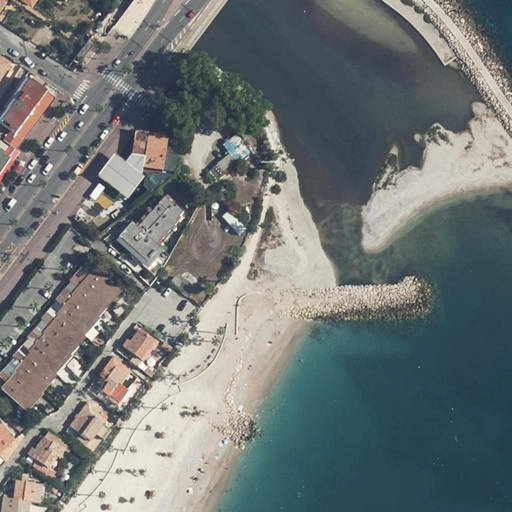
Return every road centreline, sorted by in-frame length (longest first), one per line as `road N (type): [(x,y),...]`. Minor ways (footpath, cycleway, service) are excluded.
road 1 (primary): [(0,257),(200,0)]
road 2 (primary): [(92,101),(0,226)]
road 3 (primary): [(163,0),(92,101)]
